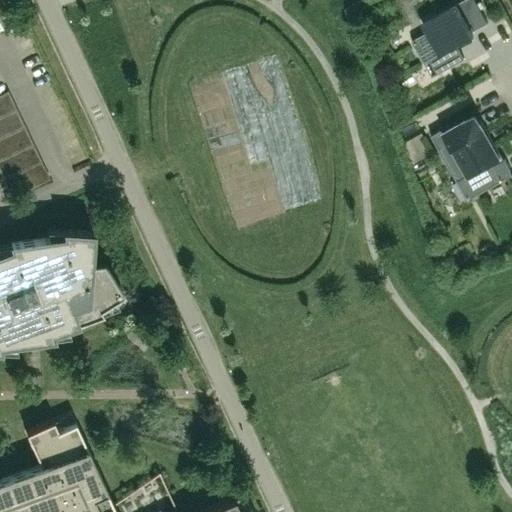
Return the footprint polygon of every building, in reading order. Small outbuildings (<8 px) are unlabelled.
[(474,0),(461,0),(422,22),(427,31),(412,40),(425,62),(429,60),(436,72),(432,74),(432,76),(464,58),(456,45),(474,35),(471,31),(487,22),(474,0)] [(35,159),(11,99),(0,103),(0,167),(2,172),(35,159)] [(431,134),(467,198),(511,173),(475,109),(431,134)] [(424,140),(413,147),(422,162),(434,155),(424,140)] [(123,293),(106,265),(103,261),(90,263),(93,231),(64,229),(64,234),(10,242),(12,247),(0,250),(0,343),(25,339),(29,339),(33,338),(53,336),(51,331),(64,326),(103,312),(102,311),(100,307),(123,293)] [(0,511),(253,511),(252,510),(247,511),(241,511),(234,497),(201,511),(161,511),(160,508),(153,511),(117,511),(114,505),(113,503),(75,421),(58,429),(53,419),(26,431),(42,464),(0,479),(0,511)]
